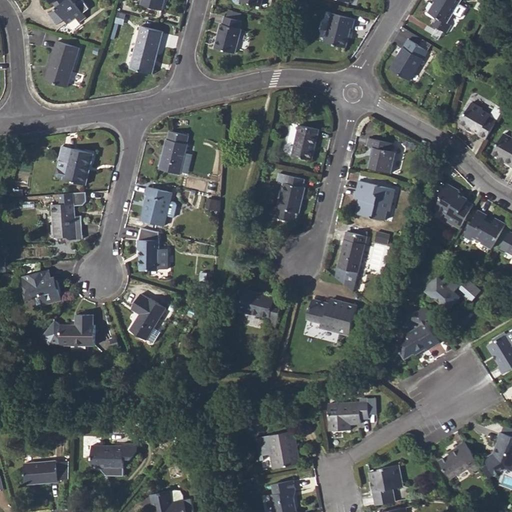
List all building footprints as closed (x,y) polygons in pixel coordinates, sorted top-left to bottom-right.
[(50,0),(57,8),(49,14),(57,24),(65,19),(68,24),(77,18),(80,21),(86,17),(83,12),(89,9),(82,0),(81,0),(76,4),(73,0),(67,0),(66,0),(50,0)] [(141,0),(140,4),(162,10),(164,0),(141,0)] [(436,0),(436,1),(429,12),(436,16),(432,24),(447,33),(452,24),(448,22),(460,0),(436,0)] [(479,0),(475,7),(483,12),(488,2),(485,0),(479,0)] [(116,22),(123,24),(125,14),(118,12),(116,22)] [(324,41),(345,47),(350,27),(352,28),(355,18),(332,12),(324,41)] [(214,47),(235,53),(241,28),(239,27),(241,20),(224,15),(222,23),(220,22),(214,47)] [(150,72),(155,49),(158,50),(163,30),(141,24),(130,67),(150,72)] [(60,41),(72,45),(74,39),(62,35),(60,41)] [(393,70),(410,80),(428,50),(409,39),(397,58),(399,59),(393,70)] [(60,41),(57,40),(45,80),(67,87),(79,47),(72,45),(60,41)] [(150,72),(152,73),(158,50),(155,49),(150,72)] [(468,126),(475,129),(474,131),(480,134),(479,136),(486,140),(497,121),(490,116),(491,115),(482,110),(483,109),(472,103),(461,121),(468,126)] [(292,155),(312,160),(320,129),(300,124),(292,155)] [(159,169),(180,174),(181,172),(188,174),(193,155),(186,153),(188,144),(186,143),(189,135),(170,130),(168,138),(166,138),(159,169)] [(499,157),(505,160),(505,161),(511,165),(510,166),(511,167),(511,138),(504,133),(493,153),(499,157)] [(367,145),(373,146),(372,151),(374,152),(373,156),(371,156),(368,167),(392,173),(397,151),(392,150),(394,143),(369,137),(367,145)] [(63,178),(63,179),(85,184),(90,162),(92,162),(94,153),(63,145),(56,173),(57,176),(63,178)] [(276,216),(291,220),(295,217),(297,211),(299,212),(306,186),(303,186),(305,178),(280,171),(277,179),(284,181),(276,216)] [(355,197),(360,198),(356,213),(385,220),(388,210),(390,210),(395,188),(359,179),(355,197)] [(459,228),(467,214),(473,205),(466,202),(468,200),(460,195),(461,193),(460,190),(447,184),(441,194),(442,198),(437,206),(438,208),(446,213),(448,216),(450,218),(449,221),(459,228)] [(141,219),(164,225),(166,215),(173,217),(177,202),(176,201),(170,200),(172,191),(147,185),(145,194),(147,195),(141,219)] [(51,204),(54,237),(67,236),(71,239),(84,238),(82,215),(76,215),(76,204),(84,203),(87,200),(86,191),(62,193),(62,200),(59,201),(59,203),(51,204)] [(205,208),(212,209),(214,199),(208,197),(205,208)] [(486,217),(488,215),(479,210),(464,235),(472,239),(474,235),(482,240),(481,242),(492,248),(506,223),(495,217),(493,221),(491,224),(484,220),(486,217)] [(138,239),(138,249),(140,249),(140,269),(159,269),(159,267),(168,267),(168,248),(159,248),(159,231),(142,227),(139,239),(138,239)] [(336,277),(354,292),(367,235),(346,230),(336,277)] [(511,231),(510,230),(501,247),(511,253),(511,231)] [(52,277),(50,268),(22,276),(25,291),(22,292),(25,302),(35,300),(34,297),(40,295),(43,305),(62,299),(57,280),(53,280),(52,277)] [(427,290),(432,294),(437,294),(442,300),(443,304),(449,309),(462,293),(471,300),(480,290),(465,277),(460,283),(450,274),(444,281),(439,277),(437,279),(435,279),(433,281),(431,283),(429,287),(429,288),(427,290)] [(233,308),(239,310),(269,318),(267,325),(276,327),(282,303),(274,301),(274,300),(266,297),(267,294),(244,288),(243,291),(238,290),(233,308)] [(133,305),(142,310),(140,313),(130,329),(147,339),(167,307),(150,296),(149,297),(141,292),(133,305)] [(320,326),(350,334),(358,305),(342,301),(341,304),(329,301),(329,303),(312,298),(307,316),(321,320),(320,326)] [(131,308),(140,313),(142,310),(133,305),(131,308)] [(397,344),(398,347),(397,349),(400,354),(402,353),(404,358),(418,350),(419,352),(427,347),(428,349),(439,342),(427,321),(426,322),(425,320),(433,315),(427,306),(420,311),(413,308),(410,316),(420,322),(422,324),(403,336),(404,337),(397,341),(397,344)] [(62,324),(61,343),(96,344),(97,324),(94,324),(94,314),(76,313),(76,324),(62,324)] [(48,320),(47,341),(61,342),(61,320),(48,320)] [(493,354),(495,352),(498,357),(495,358),(500,366),(499,367),(502,373),(511,366),(511,343),(506,335),(506,334),(487,345),(493,354)] [(362,389),(367,392),(372,385),(367,382),(362,389)] [(375,397),(360,398),(360,402),(368,401),(368,414),(376,414),(375,397)] [(329,403),(330,429),(351,429),(351,423),(361,423),(361,419),(368,418),(368,414),(368,401),(360,402),(329,403)] [(260,455),(263,455),(270,453),(273,468),(300,462),(298,450),(295,451),(292,440),(296,439),(294,430),(256,438),(260,455)] [(485,458),(495,474),(506,468),(511,471),(511,470),(511,435),(500,431),(497,441),(495,448),(497,448),(496,451),(485,458)] [(450,454),(440,460),(451,477),(467,467),(471,472),(481,467),(465,440),(457,445),(459,448),(450,454)] [(103,469),(103,467),(108,466),(125,466),(125,463),(128,463),(138,451),(138,443),(123,443),(123,446),(92,445),(92,469),(103,469)] [(448,450),(450,454),(459,448),(457,445),(448,450)] [(69,477),(69,461),(58,462),(58,460),(24,463),(26,483),(59,480),(59,477),(69,477)] [(375,505),(395,501),(392,488),(402,486),(398,465),(379,468),(379,470),(370,472),(371,481),(373,481),(375,488),(373,489),(375,505)] [(198,479),(200,492),(207,490),(204,478),(198,479)] [(274,511),(295,511),(293,497),(291,497),(289,491),(296,490),(294,480),(273,484),(274,493),(271,494),(274,511)] [(171,490),(173,502),(185,500),(183,493),(182,492),(180,490),(178,490),(177,489),(175,490),(171,490)] [(171,490),(151,494),(154,511),(186,511),(185,500),(173,502),(171,490)]
